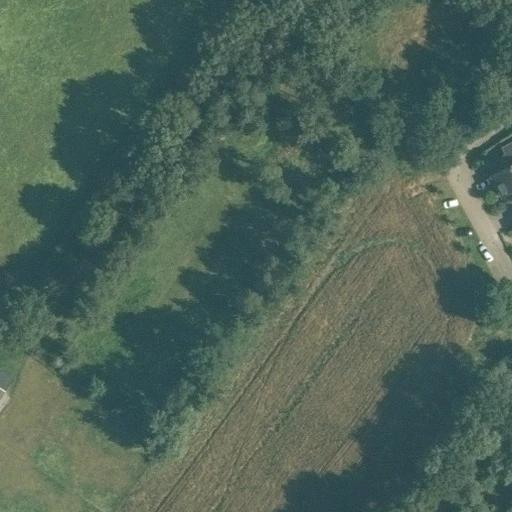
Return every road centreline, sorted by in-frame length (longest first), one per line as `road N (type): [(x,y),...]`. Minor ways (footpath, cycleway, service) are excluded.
road 1 (track): [(0,313),(78,273),(247,40),(313,0)]
road 2 (residential): [(511,266),(463,175),(480,139),(511,123)]
